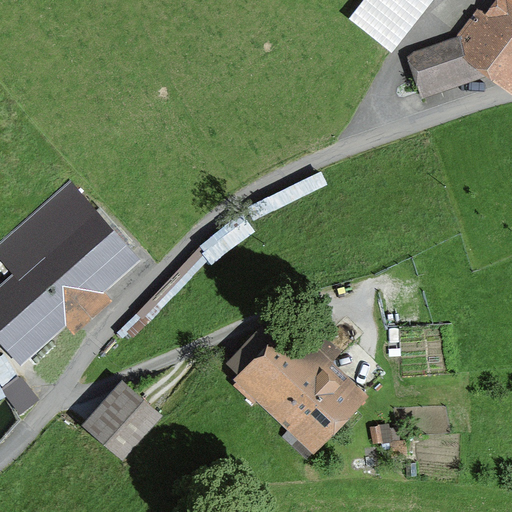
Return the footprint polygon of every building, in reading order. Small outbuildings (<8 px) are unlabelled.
[(367,0),(357,14),(392,42),(425,0),(367,0)] [(426,89),(489,68),(505,80),(511,71),(511,0),(498,0),(490,10),(477,8),(451,42),(414,55),(426,89)] [(75,321),(101,300),(87,284),(125,252),(68,184),(0,240),(0,245),(22,272),(0,291),(0,324),(16,343),(62,305),(75,321)] [(283,416),(312,444),(357,397),(326,368),(342,352),(329,338),(313,355),(287,330),(277,340),(265,328),(234,360),(246,372),(237,382),(256,400),(264,391),(287,412),(283,416)] [(0,402),(10,397),(21,415),(40,403),(7,350),(0,353),(0,402)] [(125,385),(89,425),(121,454),(156,414),(125,385)] [(0,443),(23,416),(3,400),(0,403),(0,443)]
